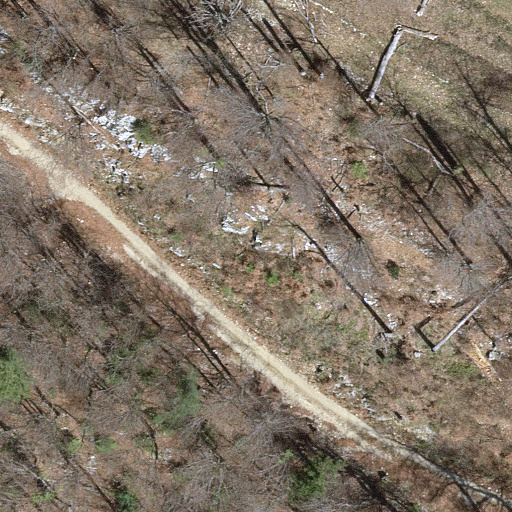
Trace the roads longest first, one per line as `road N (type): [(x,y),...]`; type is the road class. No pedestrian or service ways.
road 1 (track): [(0,139),(325,412),(501,511)]
road 2 (track): [(269,0),(384,79),(511,135)]
